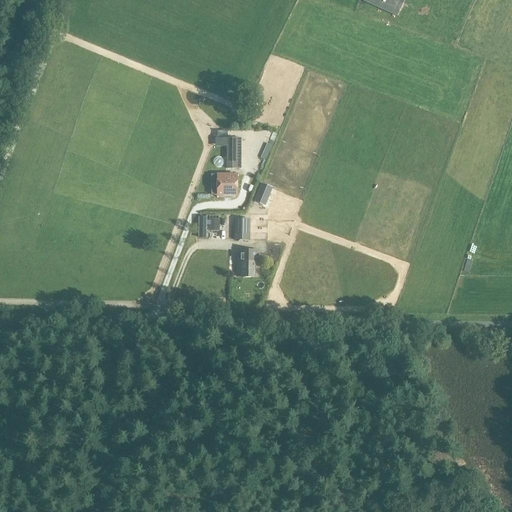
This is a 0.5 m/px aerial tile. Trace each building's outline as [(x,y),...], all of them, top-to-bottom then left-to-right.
[(364,0),(364,2),(397,17),(404,0),(364,0)] [(237,169),(237,139),(227,139),(227,169),(237,169)] [(217,175),(217,191),(217,197),(237,197),(237,175),(217,175)] [(265,207),(272,189),(262,185),(259,192),(262,193),(258,204),(265,207)] [(210,231),(219,231),(219,220),(210,220),(210,231)] [(235,240),(250,240),(251,220),(235,220),(235,240)] [(275,238),(255,237),(255,248),(274,248),(275,238)] [(239,264),(238,276),(242,276),(242,278),(254,278),(255,263),(258,263),(259,252),(250,251),(241,251),(241,262),(239,264)]
